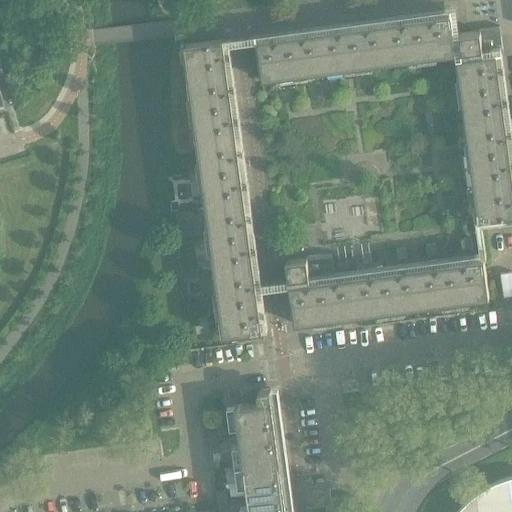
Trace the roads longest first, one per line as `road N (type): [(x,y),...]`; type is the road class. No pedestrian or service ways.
road 1 (residential): [(0,501),(31,486),(170,468),(190,444),(185,402),(199,379),(325,362)]
road 2 (residential): [(325,362),(511,337)]
road 3 (residential): [(400,505),(342,467),(325,362)]
road 4 (tertiary): [(511,431),(424,476),(400,505)]
